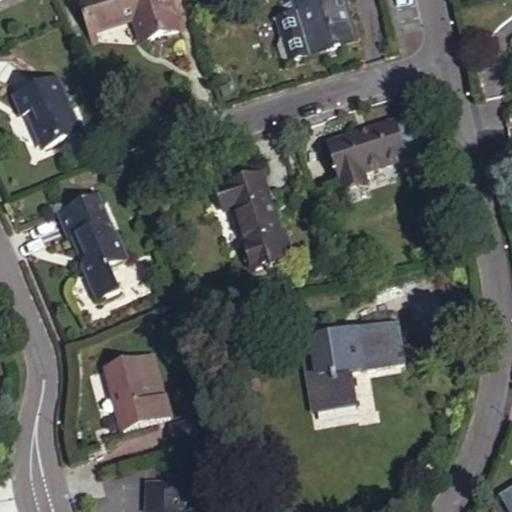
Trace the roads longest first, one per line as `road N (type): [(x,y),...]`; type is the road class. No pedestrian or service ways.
road 1 (unclassified): [(440,62),(496,280),(500,338),(469,475),(447,511)]
road 2 (unclassified): [(440,62),(153,151)]
road 3 (unclassified): [(43,492),(33,432),(42,381),(36,343),(0,260)]
